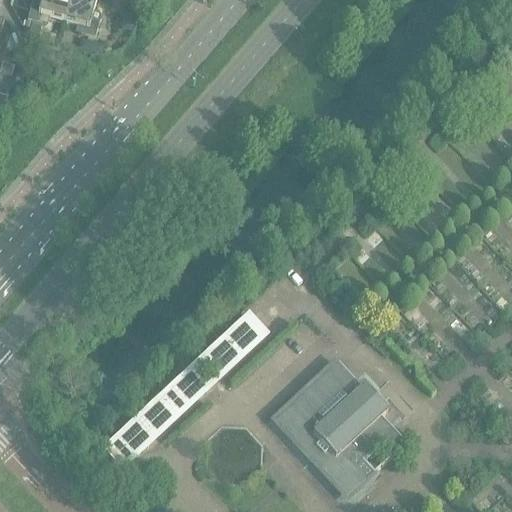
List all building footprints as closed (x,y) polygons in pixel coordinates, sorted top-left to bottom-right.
[(70,0),(43,0),(41,9),(32,7),(28,23),(31,24),(40,27),(48,29),(50,21),(64,25),(70,0)] [(97,0),(70,0),(64,25),(77,29),(75,36),(95,42),(100,26),(91,23),(97,0)] [(129,9),(126,16),(137,19),(139,12),(129,9)] [(31,24),(28,35),(37,38),(40,27),(31,24)] [(90,46),(84,44),(80,46),(78,52),(87,55),(90,46)] [(0,76),(11,79),(14,70),(2,67),(0,72),(0,76)] [(123,474),(268,338),(248,317),(102,452),(123,474)] [(362,394),(354,386),(337,367),(280,420),(282,424),(288,432),(293,440),(296,444),(302,451),(308,458),(307,458),(316,467),(322,474),(329,480),(333,483),(340,489),(347,495),(351,497),(374,477),(362,465),(383,446),(394,458),(405,448),(380,421),(387,415),(365,391),(362,394)]
